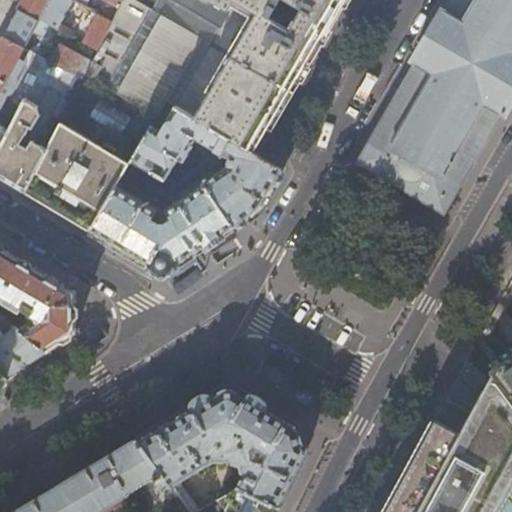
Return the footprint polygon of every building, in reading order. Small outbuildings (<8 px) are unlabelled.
[(38,20),(48,0),(21,0),(17,9),(38,20)] [(126,0),(115,22),(100,52),(88,76),(157,118),(168,103),(256,154),(346,0),(126,0)] [(115,22),(126,0),(107,0),(111,2),(105,17),(115,22)] [(511,0),(450,0),(445,10),(440,9),(410,61),(414,63),(356,163),(443,213),(501,114),(504,116),(511,103),(511,0)] [(55,30),(17,9),(0,41),(0,123),(10,129),(45,63),(23,48),(32,32),(50,40),(55,30)] [(105,17),(99,15),(84,44),(100,52),(115,22),(105,17)] [(10,129),(0,147),(0,176),(5,180),(27,193),(84,81),(45,63),(10,129)] [(121,181),(157,118),(88,76),(84,81),(27,193),(53,209),(91,231),(121,181)] [(256,154),(168,103),(121,181),(125,183),(137,166),(165,182),(178,160),(183,163),(192,148),(191,146),(192,143),(196,140),(228,159),(228,166),(209,179),(203,170),(200,173),(203,178),(234,227),(258,209),(282,170),(256,154)] [(0,147),(10,129),(0,123),(0,147)] [(149,205),(152,200),(125,183),(121,181),(91,231),(129,254),(162,275),(234,227),(203,178),(196,182),(200,187),(191,193),(183,198),(179,194),(172,199),(174,204),(168,208),(168,212),(171,218),(165,223),(158,224),(152,220),(156,211),(156,209),(149,205)] [(76,331),(75,292),(41,271),(0,247),(0,298),(2,300),(6,300),(23,312),(26,309),(29,311),(28,315),(30,320),(25,323),(6,310),(2,315),(48,350),(64,339),(76,331)] [(4,339),(0,335),(0,372),(7,378),(24,366),(48,350),(2,315),(0,313),(0,323),(1,325),(10,332),(4,339)] [(0,335),(4,339),(10,332),(1,325),(0,326),(0,335)] [(511,350),(490,368),(494,373),(511,397),(511,350)] [(511,397),(494,373),(474,410),(511,463),(511,397)] [(275,511),(293,477),(306,450),(302,437),(299,426),(269,408),(235,388),(233,387),(229,386),(225,387),(221,388),(181,412),(136,439),(161,474),(189,511),(275,511)] [(511,511),(511,463),(474,410),(460,434),(437,422),(435,422),(387,511),(511,511)] [(161,474),(136,439),(115,452),(69,479),(17,510),(13,511),(95,511),(118,498),(129,492),(127,490),(154,474),(156,477),(161,474)]
